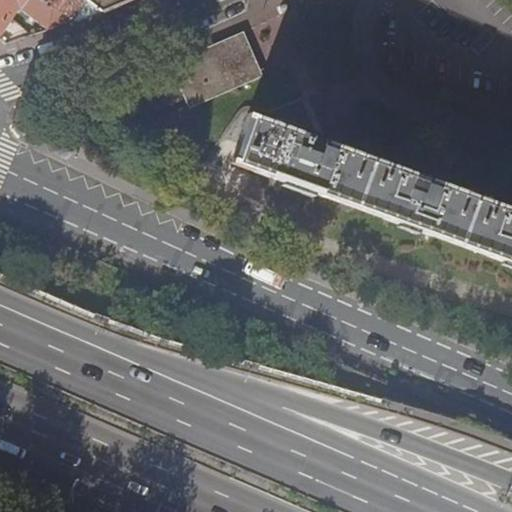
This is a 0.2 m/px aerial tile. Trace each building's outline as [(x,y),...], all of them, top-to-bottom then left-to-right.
[(0,0),(0,38),(0,39),(17,12),(24,11),(48,31),(67,24),(76,21),(39,0),(0,0)] [(39,0),(76,21),(81,19),(102,12),(87,0),(39,0)] [(87,0),(102,12),(108,9),(114,7),(105,0),(102,0),(100,2),(96,0),(87,0)] [(237,35),(258,80),(265,76),(245,32),(237,35)] [(237,35),(171,65),(190,109),(258,80),(237,35)] [(238,165),(511,264),(511,210),(475,197),(305,136),(307,128),(280,118),(276,126),(254,118),(238,165)]
